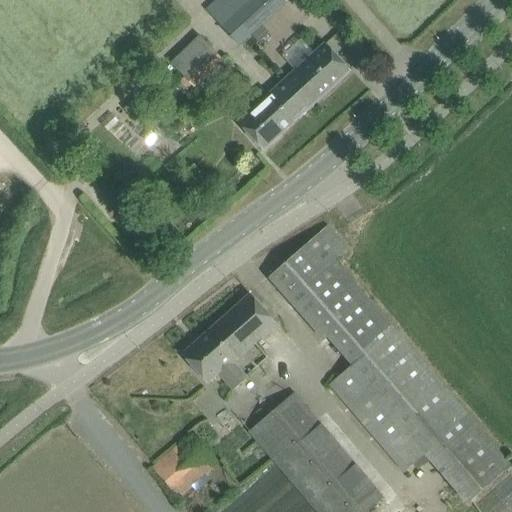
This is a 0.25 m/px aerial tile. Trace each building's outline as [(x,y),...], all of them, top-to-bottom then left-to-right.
[(219,0),(207,12),(239,46),(287,1),(285,0),(219,0)] [(199,34),(170,62),(195,88),(224,60),(199,34)] [(325,43),(281,83),(307,110),(350,71),(325,43)] [(307,110),(281,83),(238,122),(263,150),(307,110)] [(307,320),(324,339),(328,336),(354,365),(331,385),(405,469),(427,449),(469,496),(508,461),(506,459),(392,324),(334,260),(348,249),(341,241),(328,226),(288,261),(269,278),(282,293),(307,320)] [(182,355),(195,370),(207,383),(218,373),(234,391),(247,379),(232,363),(276,324),(250,294),(182,355)] [(356,466),(339,446),(321,425),(293,393),(248,433),(316,511),(367,511),(377,503),(384,498),(374,486),(356,466)] [(151,468),(176,495),(215,461),(191,433),(151,468)]
